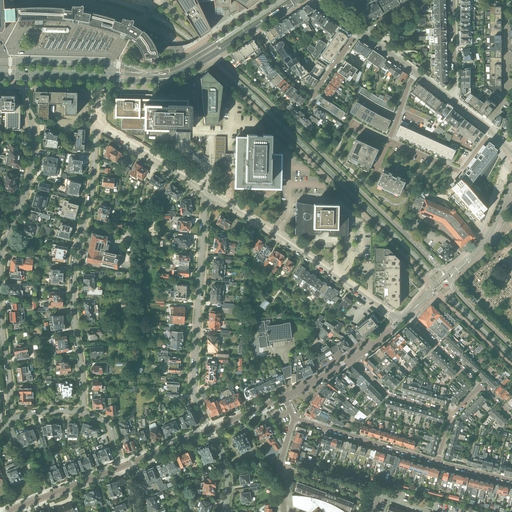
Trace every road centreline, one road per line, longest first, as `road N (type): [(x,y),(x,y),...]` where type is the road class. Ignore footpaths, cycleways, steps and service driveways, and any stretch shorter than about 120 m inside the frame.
road 1 (tertiary): [(163,0),(446,277)]
road 2 (secondary): [(282,0),(159,73),(0,71)]
road 3 (residential): [(97,124),(74,260),(81,411)]
road 4 (secondary): [(0,78),(166,78),(253,28)]
road 5 (residential): [(209,430),(191,382),(212,194)]
road 6 (residential): [(400,321),(212,194)]
road 7 (residential): [(293,418),(437,461)]
road 8 (residential): [(212,194),(97,124)]
road 9 (residential): [(389,141),(458,172),(491,133)]
road 10 (residential): [(485,127),(505,93),(510,8)]
road 11 (tertiary): [(8,511),(122,466)]
